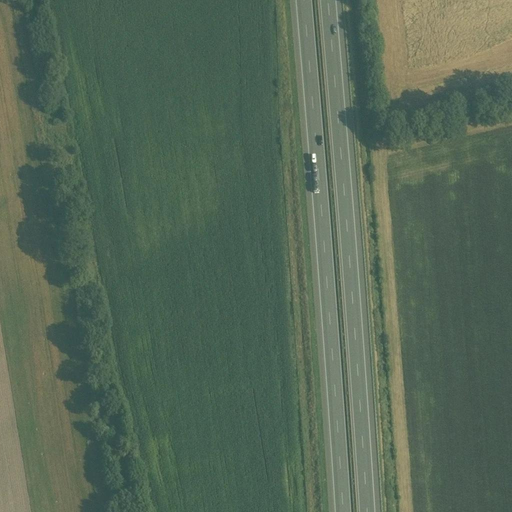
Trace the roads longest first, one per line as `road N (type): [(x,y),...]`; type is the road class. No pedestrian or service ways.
road 1 (motorway): [(366,511),(325,0)]
road 2 (motorway): [(304,0),(342,511)]
